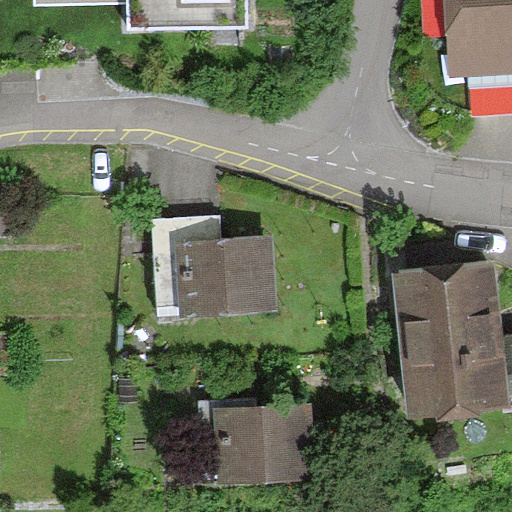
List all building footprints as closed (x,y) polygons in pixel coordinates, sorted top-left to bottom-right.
[(35,0),(35,3),(129,2),(130,27),(248,26),(247,0),(35,0)] [(511,0),(446,0),(451,77),(511,73),(511,0)] [(10,180),(0,180),(0,235),(12,235),(10,180)] [(173,241),(222,237),(221,213),(154,217),(159,307),(177,306),(173,241)] [(222,237),(173,241),(177,306),(177,317),(276,311),(271,234),(222,237)] [(394,272),(409,420),(511,408),(504,337),(497,264),(394,272)] [(12,332),(0,332),(0,375),(13,375),(12,332)] [(261,399),(199,400),(201,482),(313,479),(311,404),(261,406),(261,399)]
